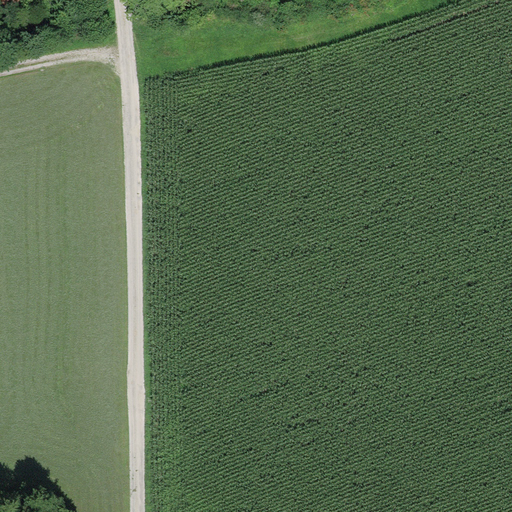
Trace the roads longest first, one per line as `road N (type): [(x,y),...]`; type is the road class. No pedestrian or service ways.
road 1 (track): [(117,0),(137,200),(142,511)]
road 2 (track): [(127,58),(74,57),(0,75)]
